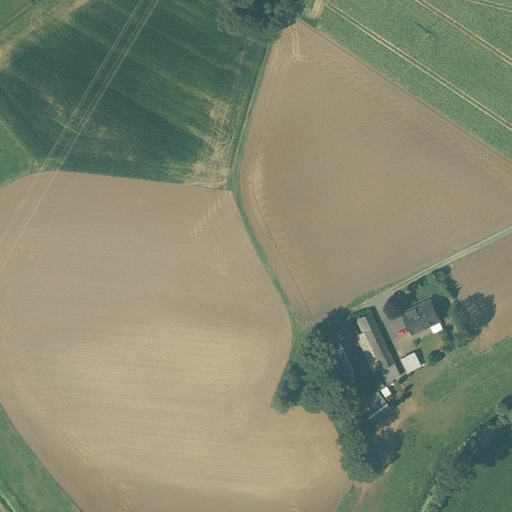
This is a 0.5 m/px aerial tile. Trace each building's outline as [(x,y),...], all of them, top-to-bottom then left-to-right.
[(430,300),(403,313),(413,333),(440,320),(430,300)] [(375,326),(356,335),(374,372),(380,369),(393,363),(375,326)] [(415,352),(400,359),(406,372),(421,365),(415,352)] [(393,363),(380,369),(386,382),(400,375),(393,363)] [(375,384),(378,389),(385,385),(382,380),(375,384)] [(385,386),(378,391),(382,396),(389,392),(385,386)] [(390,408),(383,398),(364,413),(371,422),(390,408)]
